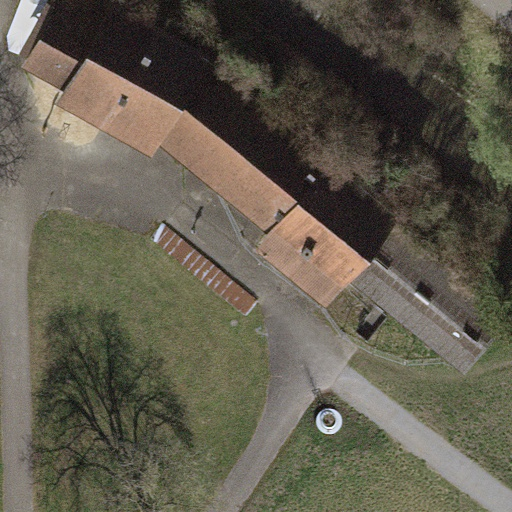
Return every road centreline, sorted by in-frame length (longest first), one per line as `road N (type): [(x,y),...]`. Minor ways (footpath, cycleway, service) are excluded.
road 1 (track): [(0,70),(14,155),(23,511)]
road 2 (track): [(318,360),(300,316),(155,187),(14,155)]
road 3 (track): [(318,360),(215,511)]
